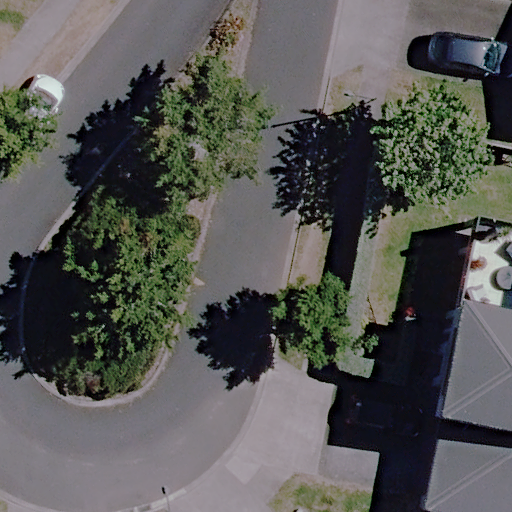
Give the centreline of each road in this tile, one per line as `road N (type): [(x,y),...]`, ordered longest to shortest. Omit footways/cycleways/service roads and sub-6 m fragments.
road 1 (residential): [(298,0),(202,391),(122,445),(0,411)]
road 2 (residential): [(12,198),(159,0)]
